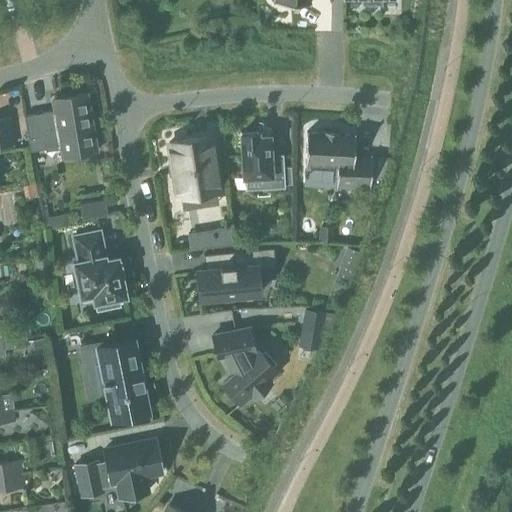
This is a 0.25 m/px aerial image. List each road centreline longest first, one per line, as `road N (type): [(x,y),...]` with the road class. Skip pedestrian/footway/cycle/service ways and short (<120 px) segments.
road 1 (secondary): [(494,0),(477,115),(350,511)]
road 2 (residential): [(237,450),(205,433),(168,381),(121,114)]
road 3 (secondary): [(413,511),(511,185)]
road 4 (residential): [(121,114),(277,93),(400,102)]
